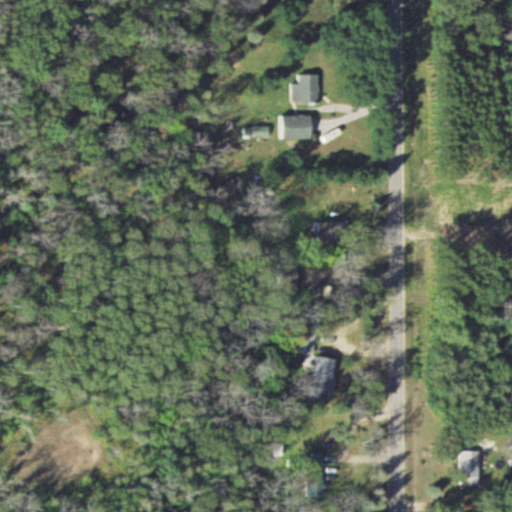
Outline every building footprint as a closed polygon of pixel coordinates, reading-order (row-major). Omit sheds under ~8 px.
[(293,82),(293,100),(317,100),(317,74),(299,74),(299,82),(293,82)] [(315,330),(295,329),(294,351),(315,352),(315,330)] [(313,391),(334,395),(340,358),(319,355),(313,391)] [(481,475),(481,448),(463,448),(463,475),(481,475)] [(324,453),(309,453),(309,493),(324,493),(324,453)]
